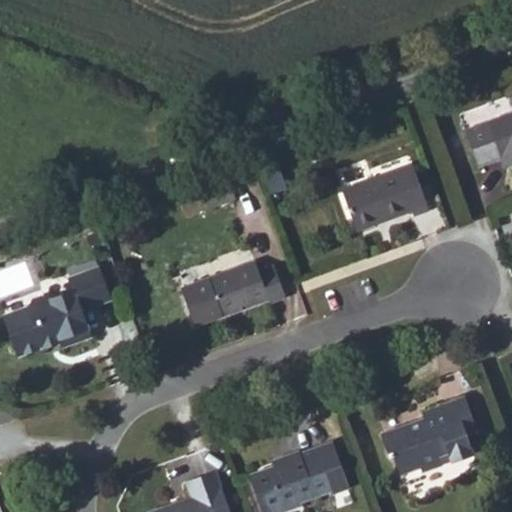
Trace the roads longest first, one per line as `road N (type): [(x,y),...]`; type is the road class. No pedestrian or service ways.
road 1 (residential): [(0,223),(511,38)]
road 2 (residential): [(83,511),(94,457),(139,398),(455,284)]
